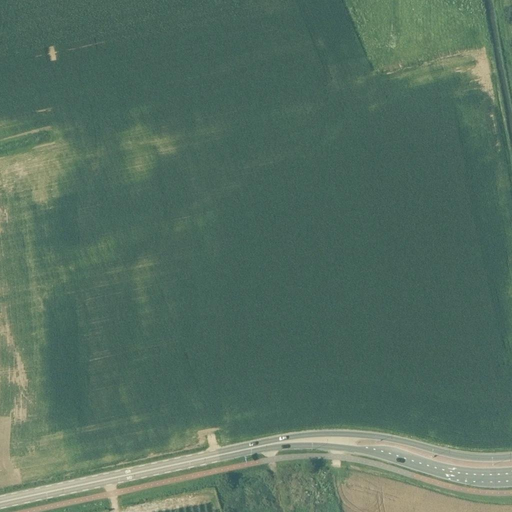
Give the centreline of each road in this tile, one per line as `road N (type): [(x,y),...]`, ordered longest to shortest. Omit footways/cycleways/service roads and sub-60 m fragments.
road 1 (secondary): [(0,503),(292,442)]
road 2 (secondary): [(292,442),(372,452),(470,481),(511,481)]
road 3 (secondary): [(511,458),(357,438),(292,442)]
